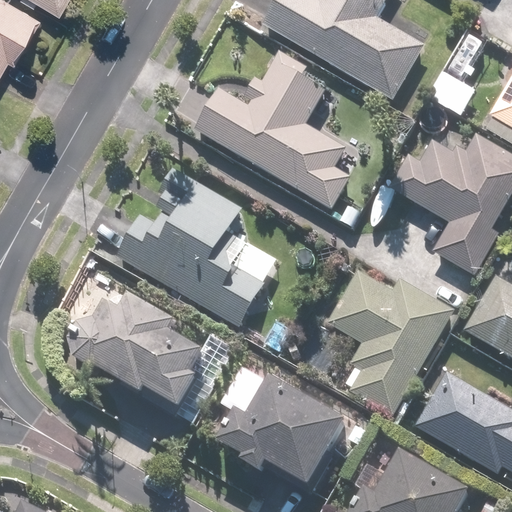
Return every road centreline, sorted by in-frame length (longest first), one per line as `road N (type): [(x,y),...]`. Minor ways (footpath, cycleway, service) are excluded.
road 1 (residential): [(152,0),(0,268)]
road 2 (residential): [(0,402),(188,511)]
